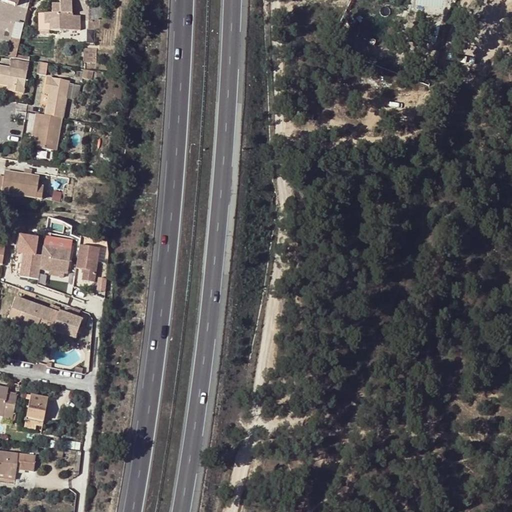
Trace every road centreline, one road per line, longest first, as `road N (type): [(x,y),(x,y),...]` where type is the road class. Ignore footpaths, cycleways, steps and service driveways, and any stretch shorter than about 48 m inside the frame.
road 1 (unclassified): [(234,511),(252,444),(282,225),(276,0)]
road 2 (motorway): [(180,511),(211,307),(232,0)]
road 3 (motorway): [(182,0),(157,308),(129,511)]
road 4 (track): [(511,436),(254,427)]
road 5 (residential): [(0,366),(90,383),(79,511)]
road 6 (track): [(306,429),(297,291)]
